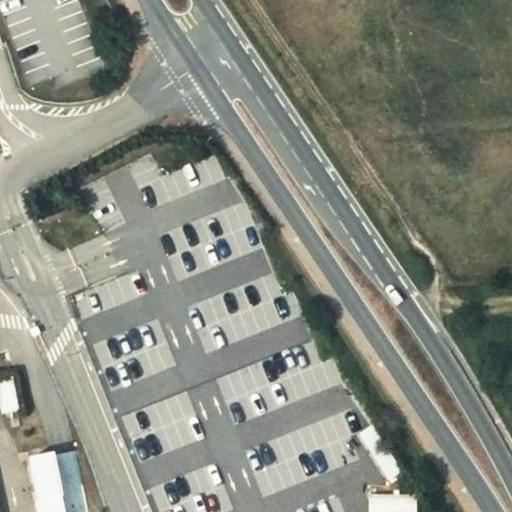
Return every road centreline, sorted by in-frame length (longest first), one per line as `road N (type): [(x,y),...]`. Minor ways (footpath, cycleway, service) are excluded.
road 1 (primary): [(151,0),(489,511)]
road 2 (primary): [(511,477),(462,388),(201,0)]
